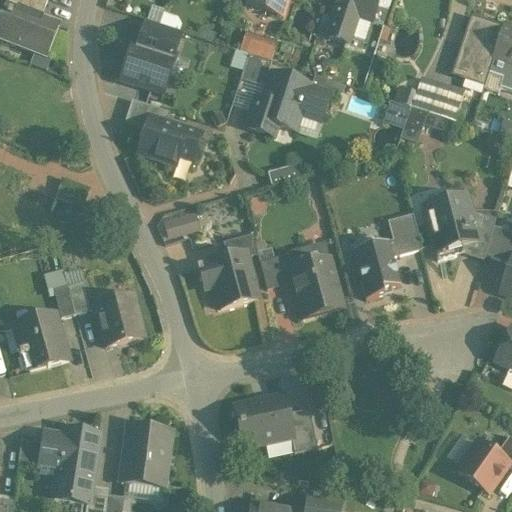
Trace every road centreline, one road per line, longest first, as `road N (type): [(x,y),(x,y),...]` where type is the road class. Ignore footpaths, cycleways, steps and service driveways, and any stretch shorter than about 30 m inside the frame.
road 1 (residential): [(85,0),(83,59),(104,145),(174,308),(192,380)]
road 2 (residential): [(192,380),(369,344),(469,336)]
road 3 (residential): [(0,420),(192,380)]
road 4 (residential): [(192,380),(213,471),(212,511)]
